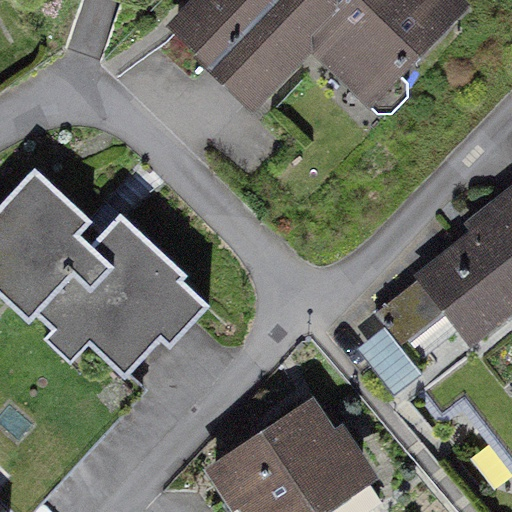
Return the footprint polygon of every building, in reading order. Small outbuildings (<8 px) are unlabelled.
[(423,0),(197,0),(167,35),(252,108),(299,53),(372,115),(450,23),(423,0)] [(34,181),(0,219),(0,291),(71,354),(84,339),(128,378),(200,297),(119,226),(105,243),(34,181)] [(481,236),(383,309),(405,338),(444,309),(470,344),(511,312),(511,198),(474,227),(481,236)] [(388,323),(362,340),(391,382),(417,365),(388,323)] [(511,328),(427,395),(443,416),(470,396),(511,449),(511,328)] [(316,412),(224,470),(250,511),(312,511),(360,483),(316,412)]
